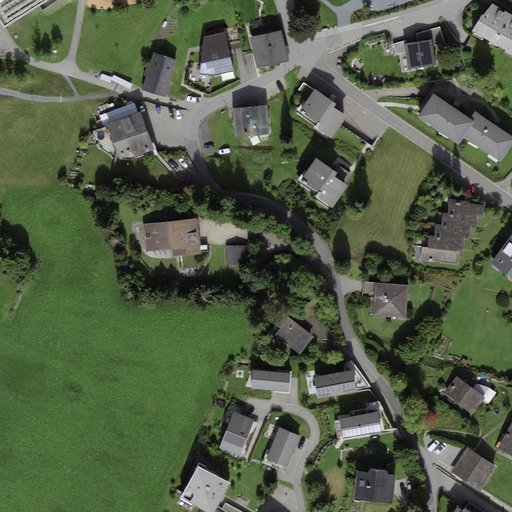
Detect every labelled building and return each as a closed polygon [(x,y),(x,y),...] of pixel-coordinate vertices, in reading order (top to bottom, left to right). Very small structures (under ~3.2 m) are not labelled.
[(47,0),(0,0),(0,20),(4,28),(47,0)] [(473,33),(511,56),(511,15),(491,3),(473,33)] [(282,30),(250,37),(257,68),(289,61),(282,30)] [(225,32),(204,37),(200,73),(215,75),(234,71),(225,32)] [(435,60),(431,38),(406,42),(410,64),(435,60)] [(177,60),(154,53),(142,90),(165,97),(177,60)] [(336,103),(315,89),(300,111),(317,123),(315,126),(331,138),(346,116),(334,107),(336,103)] [(477,120),(434,94),(419,118),(462,144),(477,120)] [(136,102),(102,116),(104,122),(139,108),(136,102)] [(267,105),(233,108),(235,137),(269,134),(267,105)] [(140,111),(106,124),(119,159),(134,154),(135,157),(155,149),(140,111)] [(466,138),(502,162),(511,147),(511,134),(482,114),(466,138)] [(355,182),(318,158),(300,185),(337,209),(355,182)] [(430,248),(423,247),(422,265),(459,267),(460,251),(466,251),(467,230),(478,230),(479,207),(455,204),(454,216),(445,215),(445,227),(437,226),(437,238),(429,238),(430,248)] [(197,221),(146,225),(148,253),(172,250),(173,257),(200,254),(197,221)] [(511,236),(491,270),(511,283),(511,236)] [(245,246),(229,246),(230,262),(245,262),(245,246)] [(408,284),(376,282),(374,317),(406,319),(408,284)] [(330,327),(300,306),(283,330),(313,351),(330,327)] [(355,387),(352,368),(317,374),(320,393),(355,387)] [(289,388),(290,371),(254,369),(253,385),(289,388)] [(460,377),(445,395),(471,416),(486,397),(460,377)] [(380,428),(377,410),(341,416),(344,434),(380,428)] [(253,419),(235,412),(222,445),(240,452),(253,419)] [(511,424),(496,454),(511,462),(511,424)] [(299,435),(281,427),(269,455),(287,463),(299,435)] [(470,446),(452,471),(481,491),(499,466),(470,446)] [(228,479),(199,463),(183,493),(212,509),(228,479)] [(389,471),(358,467),(356,494),(387,497),(389,471)]
